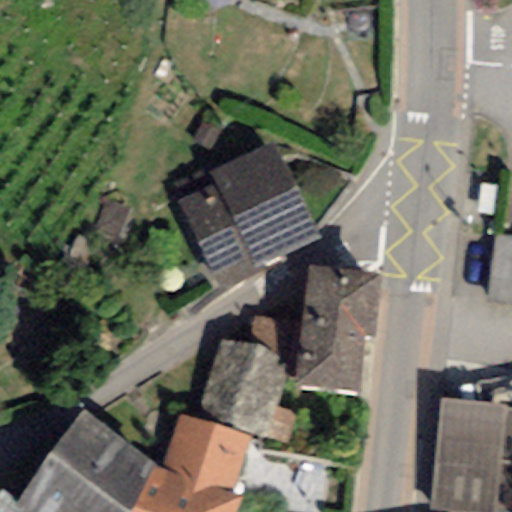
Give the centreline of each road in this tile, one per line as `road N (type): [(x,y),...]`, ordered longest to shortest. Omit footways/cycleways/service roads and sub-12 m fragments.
road 1 (residential): [(0,453),(250,315),(361,211),(422,198)]
road 2 (tertiary): [(384,511),(422,198)]
road 3 (tertiary): [(422,198),(434,60)]
